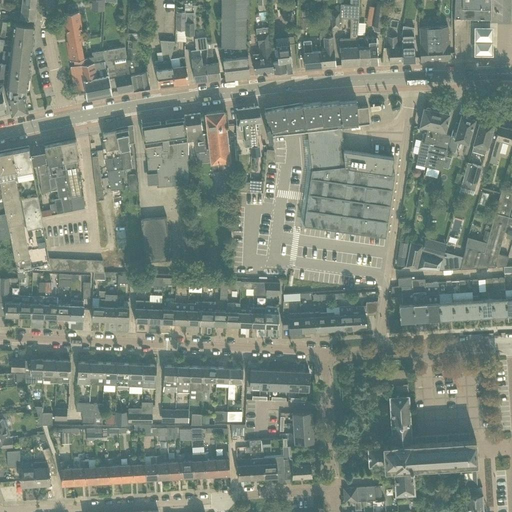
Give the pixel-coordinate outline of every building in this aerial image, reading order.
[(93,0),(93,10),(102,10),(102,1),(102,0),(93,0)] [(245,17),(248,17),(248,0),(221,0),(221,45),(222,45),(222,52),(225,78),(249,75),(245,43),(245,17)] [(350,0),(350,4),(350,19),(351,19),(358,19),(359,5),(359,0),(350,0)] [(491,20),(490,0),(454,0),(454,9),(454,19),(491,20)] [(386,3),(385,3),(375,1),(372,25),(373,31),(380,32),(381,26),(382,26),(386,3)] [(350,19),(350,4),(340,4),(340,10),(340,18),(350,19)] [(35,19),(36,6),(22,5),(22,11),(15,11),(14,16),(21,17),(21,18),(35,19)] [(185,12),(192,13),(192,6),(185,6),(185,11),(182,11),(182,12),(176,11),(176,31),(185,31),(185,12)] [(306,29),(307,17),(305,17),(306,10),(299,10),(298,28),(306,29)] [(340,10),(329,11),(330,18),(332,18),(340,18),(340,10)] [(73,13),(63,14),(65,25),(68,42),(66,42),(70,61),(71,61),(74,60),(75,62),(75,66),(71,66),(75,93),(79,93),(79,94),(85,93),(86,98),(85,98),(85,99),(112,94),(110,86),(106,67),(105,67),(102,55),(83,58),(80,40),(83,40),(78,12),(73,13)] [(194,36),(194,13),(192,13),(185,12),(185,31),(185,35),(194,36)] [(359,64),(357,38),(358,19),(351,19),(350,39),(340,39),(341,65),(359,64)] [(27,87),(32,46),(34,25),(14,23),(7,87),(7,91),(8,97),(12,115),(27,111),(24,94),(23,94),(24,89),(27,90),(27,87)] [(403,25),(401,36),(401,46),(402,62),(415,61),(415,51),(414,35),(414,27),(403,25)] [(434,26),(434,35),(434,44),(435,61),(450,60),(449,43),(448,43),(448,28),(447,25),(439,26),(434,26)] [(495,53),(495,25),(475,25),(474,53),(495,53)] [(435,61),(434,44),(434,35),(434,26),(419,27),(420,45),(419,45),(420,61),(435,61)] [(274,72),(271,46),(270,46),(269,33),(257,34),(258,45),(259,45),(259,53),(253,54),(252,54),(255,74),(274,72)] [(291,59),(289,43),(289,36),(275,38),(276,45),(271,46),(274,72),(292,70),(291,59)] [(402,62),(401,46),(397,46),(396,36),(388,37),(389,63),(402,62)] [(205,64),(201,64),(200,49),(207,48),(207,47),(207,48),(207,41),(207,37),(194,38),(196,49),(191,50),(194,81),(207,80),(205,64)] [(325,50),(320,51),(321,67),(335,66),(332,37),(323,37),(325,50)] [(376,37),(366,38),(357,38),(359,64),(378,63),(376,45),(376,37)] [(128,60),(127,61),(130,74),(131,74),(133,90),(150,88),(148,80),(147,72),(139,73),(138,64),(136,60),(137,40),(128,39),(128,60)] [(174,84),(171,59),(170,58),(175,41),(160,40),(163,60),(155,61),(158,86),(174,84)] [(321,67),(320,51),(311,51),(310,41),(302,41),(305,68),(321,67)] [(111,49),(102,50),(102,55),(105,67),(106,67),(110,86),(116,84),(118,93),(133,90),(131,74),(130,74),(127,61),(127,57),(125,46),(111,49)] [(220,78),(218,61),(214,62),(212,47),(207,47),(207,48),(205,63),(205,64),(207,80),(220,78)] [(185,57),(179,57),(171,59),(174,84),(188,82),(185,57)] [(264,108),(269,126),(266,127),(268,140),(273,139),(272,134),(307,130),(308,130),(341,126),(341,127),(369,123),(368,106),(357,107),(356,101),(338,103),(338,101),(320,104),(320,102),(301,105),(301,104),(283,108),(283,106),(265,110),(264,108)] [(260,122),(259,116),(258,106),(247,107),(251,146),(252,146),(251,155),(260,154),(259,146),(258,146),(255,122),(260,122)] [(251,146),(247,107),(235,109),(236,119),(237,124),(242,124),(245,147),(251,146)] [(421,140),(416,164),(424,166),(429,142),(436,111),(430,110),(431,109),(429,108),(428,107),(426,108),(426,109),(424,108),(419,129),(424,130),(422,140),(421,140)] [(223,110),(206,112),(207,121),(207,126),(207,128),(211,161),(217,160),(218,171),(225,170),(236,169),(235,138),(227,139),(225,126),(228,125),(227,120),(226,113),(223,113),(223,110)] [(447,150),(451,136),(444,134),(445,131),(449,114),(436,111),(429,142),(424,166),(442,170),(443,167),(446,155),(447,150)] [(211,161),(207,128),(202,129),(200,113),(185,115),(185,118),(187,131),(187,142),(188,142),(194,141),(197,164),(211,162),(211,161)] [(451,136),(447,150),(448,149),(454,151),(457,140),(467,143),(470,135),(471,129),(474,120),(472,119),(472,118),(469,117),(467,118),(465,117),(461,116),(459,124),(456,123),(453,130),(452,130),(451,136)] [(163,138),(161,139),(162,145),(165,186),(188,184),(188,171),(188,166),(188,142),(187,142),(187,131),(185,118),(184,118),(183,119),(167,121),(165,121),(165,124),(161,124),(163,138)] [(475,137),(471,151),(483,155),(484,155),(490,133),(493,124),(492,123),(491,121),(488,120),(486,122),(480,120),(478,130),(475,137)] [(161,124),(161,122),(141,125),(143,142),(147,158),(148,182),(156,182),(157,186),(165,186),(162,145),(161,139),(163,138),(161,124)] [(510,143),(511,139),(511,136),(511,129),(499,125),(497,135),(496,139),(494,144),(489,162),(495,164),(502,140),(510,143)] [(397,158),(368,154),(343,150),(341,127),(341,126),(308,130),(312,170),(304,225),(385,237),(397,158)] [(131,150),(130,145),(131,144),(128,127),(115,130),(119,147),(122,160),(122,169),(132,167),(130,158),(131,158),(129,150),(131,150)] [(122,169),(122,160),(119,149),(119,147),(115,130),(102,133),(105,149),(103,149),(105,159),(111,190),(122,189),(121,176),(123,176),(122,169)] [(80,158),(77,148),(76,138),(74,138),(74,139),(60,142),(64,161),(73,210),(84,208),(83,195),(82,196),(75,159),(80,158)] [(73,210),(64,161),(60,142),(46,145),(46,144),(44,145),(50,177),(55,176),(56,183),(59,198),(61,197),(63,212),(73,210)] [(56,183),(55,176),(50,177),(44,145),(43,144),(29,147),(32,163),(32,166),(37,165),(42,192),(52,190),(50,184),(56,183)] [(43,224),(32,166),(32,163),(29,147),(13,150),(17,175),(24,217),(27,216),(29,227),(43,224)] [(24,217),(17,175),(13,150),(0,152),(0,181),(0,182),(2,188),(11,236),(10,236),(17,269),(17,272),(25,270),(34,268),(51,270),(49,258),(43,224),(29,227),(27,216),(24,217)] [(446,155),(443,167),(448,168),(451,157),(446,155)] [(102,185),(98,156),(92,157),(95,185),(97,200),(104,199),(102,185)] [(481,166),(472,163),(471,163),(467,180),(476,183),(481,166)] [(218,171),(213,171),(215,190),(227,189),(225,170),(218,171)] [(128,175),(129,191),(137,190),(136,174),(128,175)] [(262,192),(263,181),(250,180),(249,191),(262,192)] [(11,236),(2,188),(0,182),(0,181),(0,238),(10,236),(11,236)] [(511,217),(508,217),(511,203),(511,192),(510,192),(511,190),(507,189),(506,191),(501,190),(490,231),(484,252),(497,256),(498,253),(506,223),(511,224),(511,217)] [(63,212),(61,197),(59,198),(54,199),(57,213),(63,212)] [(170,260),(166,217),(140,219),(144,261),(170,260)] [(484,252),(490,231),(485,230),(482,241),(467,237),(465,247),(463,257),(462,257),(459,269),(505,266),(508,256),(498,253),(497,256),(484,252)] [(421,252),(417,268),(434,270),(439,270),(444,253),(443,252),(446,245),(425,239),(423,247),(422,246),(421,252)] [(403,255),(406,242),(400,241),(397,254),(403,255)] [(417,268),(422,246),(423,244),(410,242),(405,266),(417,268)] [(462,257),(463,257),(456,255),(444,252),(444,253),(439,270),(459,269),(462,257)] [(57,270),(55,258),(49,258),(51,270),(57,270)] [(105,272),(104,263),(103,263),(103,260),(96,260),(98,272),(105,272)] [(128,275),(118,275),(118,283),(128,283),(128,275)] [(149,285),(150,277),(138,276),(138,285),(149,285)] [(206,276),(206,287),(214,287),(215,277),(206,276)] [(13,282),(13,277),(5,278),(5,277),(0,277),(0,278),(0,284),(0,298),(7,299),(7,294),(9,294),(9,282),(13,282)] [(162,284),(163,277),(152,277),(151,285),(163,286),(163,284),(162,284)] [(413,303),(411,279),(411,277),(398,278),(398,286),(401,286),(402,304),(399,304),(399,313),(399,315),(400,315),(400,321),(414,320),(413,303)] [(202,286),(202,279),(189,278),(188,284),(189,284),(188,293),(192,294),(192,286),(202,286)] [(427,319),(425,283),(424,279),(411,279),(413,303),(414,320),(427,319)] [(253,281),(253,287),(253,288),(253,294),(266,294),(266,289),(266,287),(266,282),(253,281)] [(452,301),(452,290),(451,281),(445,281),(446,293),(439,294),(440,318),(453,317),(452,301)] [(440,318),(439,294),(438,282),(425,283),(427,319),(440,318)] [(288,316),(282,316),(283,325),(283,328),(288,328),(289,331),(302,330),(301,312),(288,313),(289,301),(300,300),(300,297),(299,297),(299,293),(290,293),(284,293),(283,311),(283,314),(288,313),(288,316)] [(480,316),(479,299),(479,295),(465,296),(466,300),(467,317),(480,316)] [(18,316),(19,302),(18,302),(19,297),(14,297),(14,302),(5,302),(5,316),(13,316),(18,316)] [(104,320),(105,298),(92,298),(92,310),(91,320),(99,320),(99,319),(104,320)] [(116,321),(116,306),(110,306),(110,299),(105,298),(104,320),(109,320),(116,321)] [(493,315),(492,298),(479,299),(480,316),(493,315)] [(507,314),(506,298),(492,298),(493,315),(507,314)] [(70,304),(70,318),(74,318),(74,319),(83,319),(83,309),(83,305),(84,300),(71,300),(70,304)] [(149,302),(149,300),(135,300),(135,311),(135,321),(143,322),(143,321),(148,322),(149,307),(149,302)] [(467,317),(466,300),(452,301),(453,317),(467,317)] [(129,311),(129,307),(129,301),(124,301),(123,306),(116,306),(116,321),(123,321),(123,320),(128,321),(129,311)] [(200,324),(201,301),(195,301),(195,303),(188,302),(187,324),(195,324),(195,323),(200,324)] [(213,310),(214,310),(214,302),(201,301),(200,324),(205,324),(213,325),(213,310)] [(366,327),(365,314),(376,314),(378,301),(366,302),(365,311),(359,312),(359,313),(352,314),(353,327),(366,327)] [(31,317),(31,303),(19,302),(18,316),(23,316),(22,317),(31,317)] [(161,308),(162,308),(162,302),(149,302),(149,307),(148,322),(153,322),(161,322),(161,308)] [(174,323),(175,302),(168,302),(168,308),(162,308),(161,308),(161,322),(169,323),(169,322),(174,323)] [(187,324),(188,302),(175,302),(174,323),(179,323),(187,324)] [(239,326),(239,311),(240,303),(227,302),(226,311),(226,325),(230,325),(239,326)] [(44,317),(44,303),(31,303),(31,317),(39,317),(44,317)] [(57,318),(57,304),(44,303),(44,317),(48,317),(48,318),(57,318)] [(70,318),(70,304),(57,304),(57,318),(65,318),(70,318)] [(278,317),(278,313),(278,307),(266,306),(265,312),(265,327),(278,327),(278,317)] [(252,326),(252,312),(252,307),(247,307),(247,312),(239,311),(239,326),(247,326),(252,326)] [(226,325),(226,311),(214,310),(213,310),(213,325),(221,325),(226,325)] [(327,329),(326,312),(319,312),(319,311),(313,312),(314,330),(327,329)] [(353,327),(352,314),(352,311),(339,311),(339,313),(340,328),(353,327)] [(265,327),(265,312),(252,312),(252,326),(256,326),(256,327),(265,327)] [(314,330),(313,312),(301,312),(302,330),(314,330)] [(340,328),(339,313),(333,313),(333,312),(326,312),(327,329),(340,328)] [(25,372),(25,359),(11,358),(11,371),(25,372)] [(43,378),(44,360),(36,359),(36,360),(31,359),(30,371),(27,372),(27,382),(35,383),(35,378),(43,378)] [(56,382),(57,361),(52,360),(44,360),(43,378),(42,383),(43,383),(50,383),(50,382),(56,382)] [(69,375),(70,371),(70,361),(61,360),(61,361),(57,361),(56,382),(62,383),(63,375),(69,375)] [(90,384),(91,360),(89,360),(89,361),(78,361),(77,375),(84,376),(84,383),(90,384)] [(104,377),(104,362),(94,362),(94,360),(91,360),(90,384),(97,384),(98,376),(104,377)] [(116,385),(117,363),(112,363),(112,362),(104,362),(104,377),(103,384),(116,385)] [(129,383),(130,363),(122,363),(117,363),(116,385),(130,385),(130,383),(129,383)] [(142,387),(143,364),(138,364),(130,363),(129,383),(130,383),(130,385),(130,386),(142,387)] [(156,379),(156,374),(156,364),(148,364),(143,364),(142,387),(155,387),(156,379)] [(177,380),(178,366),(173,365),(164,365),(164,375),(164,379),(163,386),(177,386),(177,380)] [(190,380),(191,366),(182,365),(182,366),(178,366),(177,380),(177,386),(177,392),(181,392),(182,386),(190,387),(190,380)] [(196,394),(196,399),(202,400),(203,389),(203,381),(203,367),(199,367),(199,366),(191,366),(190,380),(190,387),(198,387),(198,392),(196,394)] [(216,381),(216,367),(208,366),(208,367),(203,367),(203,381),(203,389),(209,389),(209,381),(216,381)] [(229,382),(229,368),(225,368),(225,367),(216,367),(216,381),(229,382)] [(228,398),(234,398),(235,382),(242,383),(243,368),(234,368),(229,368),(229,382),(228,398)] [(259,388),(260,369),(250,368),(250,371),(247,371),(247,383),(250,383),(250,387),(259,388)] [(259,388),(269,388),(270,369),(260,369),(259,388)] [(279,389),(280,370),(270,369),(269,388),(279,389)] [(289,389),(289,370),(280,370),(279,389),(289,389)] [(298,390),(299,370),(289,370),(289,389),(298,390)] [(308,390),(309,371),(299,370),(298,390),(308,390)] [(25,385),(25,372),(16,373),(16,386),(25,385)] [(449,434),(417,436),(411,436),(409,395),(389,396),(391,435),(386,435),(387,444),(383,444),(383,447),(368,448),(369,466),(380,466),(381,473),(394,472),(395,495),(415,494),(414,474),(440,473),(440,475),(448,475),(448,472),(464,471),(464,477),(472,477),(476,476),(475,463),(476,463),(476,462),(477,462),(475,439),(475,438),(470,439),(470,433),(455,434),(456,433),(449,433),(449,434)] [(152,413),(152,401),(141,401),(141,407),(141,422),(152,422),(152,413)] [(90,403),(89,403),(77,403),(76,410),(83,410),(83,422),(89,422),(89,416),(90,403)] [(89,416),(89,422),(97,422),(102,422),(103,403),(90,403),(89,416)] [(141,407),(128,407),(128,422),(141,422),(141,407)] [(67,408),(55,408),(54,420),(67,420),(67,408)] [(162,414),(161,422),(163,422),(175,422),(176,409),(162,409),(162,414)] [(188,410),(176,409),(175,422),(188,422),(188,410)] [(227,411),(215,411),(215,421),(227,421),(227,411)] [(241,421),(241,411),(232,411),(227,411),(227,421),(241,421)] [(52,425),(52,413),(42,413),(42,412),(41,425),(52,425)] [(312,421),(312,412),(292,413),(293,423),(312,421)] [(191,413),(191,424),(201,424),(202,414),(191,413)] [(3,419),(0,419),(0,447),(12,447),(12,436),(10,437),(9,434),(7,426),(5,427),(3,419)] [(313,431),(312,421),(293,423),(294,432),(313,431)] [(142,433),(142,424),(134,425),(134,428),(134,433),(142,433)] [(151,436),(151,429),(151,424),(142,424),(142,433),(144,432),(144,435),(151,436)] [(244,435),(244,424),(238,424),(231,424),(232,435),(244,435)] [(95,440),(94,428),(86,429),(87,440),(95,440)] [(107,435),(107,428),(94,428),(95,440),(107,440),(107,435)] [(167,432),(166,428),(158,428),(159,435),(159,440),(167,440),(167,432)] [(175,438),(175,428),(166,428),(167,432),(167,440),(175,440),(175,438)] [(191,432),(191,428),(183,428),(183,437),(191,437),(190,432),(191,432)] [(202,428),(199,428),(191,428),(191,432),(190,432),(191,437),(191,439),(203,438),(202,428)] [(71,443),(71,433),(78,433),(78,429),(62,429),(62,433),(62,443),(71,443)] [(313,431),(294,432),(294,442),(313,441),(313,431)] [(279,437),(270,437),(271,442),(263,442),(263,447),(279,447),(279,437)] [(263,451),(262,439),(249,440),(249,447),(250,452),(263,451)] [(310,457),(300,458),(298,458),(298,461),(293,462),(293,446),(283,446),(283,456),(284,472),(284,479),(312,477),(311,464),(310,464),(310,457)] [(48,447),(42,449),(47,464),(54,462),(48,447)] [(180,456),(180,454),(180,449),(176,449),(176,459),(178,459),(178,461),(168,462),(169,477),(181,477),(180,456)] [(230,474),(229,456),(228,451),(224,451),(224,456),(226,456),(226,458),(216,459),(217,474),(230,474)] [(205,475),(204,456),(204,452),(192,453),(192,460),(193,476),(205,475)] [(209,452),(204,452),(204,456),(205,475),(217,474),(216,459),(209,459),(209,456),(209,452)] [(193,476),(192,460),(183,461),(183,459),(184,458),(184,453),(180,454),(180,456),(181,477),(193,476)] [(108,458),(108,456),(108,454),(105,454),(105,458),(104,458),(104,463),(106,463),(106,466),(97,466),(97,482),(109,481),(108,458)] [(121,480),(121,465),(111,465),(111,463),(112,463),(112,455),(108,456),(108,458),(109,481),(121,480)] [(157,478),(156,456),(156,455),(150,456),(151,463),(144,463),(145,479),(157,478)] [(169,477),(168,462),(159,462),(159,460),(160,460),(160,455),(156,455),(156,456),(157,478),(169,477)] [(145,479),(144,463),(135,464),(135,461),(136,461),(136,456),(132,457),(133,480),(145,479)] [(284,472),(283,456),(263,457),(264,478),(277,477),(277,473),(284,472)] [(133,480),(132,457),(128,457),(128,462),(130,462),(130,464),(121,465),(121,480),(133,480)] [(264,478),(263,457),(250,458),(251,478),(264,478)] [(251,478),(250,458),(237,459),(237,469),(238,479),(251,478)] [(97,482),(97,466),(89,467),(88,459),(84,460),(85,482),(97,482)] [(48,466),(41,467),(40,460),(34,461),(34,467),(35,484),(49,483),(48,466)] [(85,482),(84,460),(80,460),(80,465),(82,465),(82,467),(73,468),(74,483),(85,482)] [(28,468),(20,468),(21,485),(35,484),(34,467),(34,461),(28,461),(28,468)] [(74,483),(73,468),(63,468),(63,466),(64,466),(64,461),(60,461),(61,484),(74,483)] [(477,487),(476,476),(472,477),(464,477),(466,511),(483,511),(482,486),(477,487)] [(385,496),(384,485),(375,485),(376,496),(385,496)] [(366,501),(365,486),(356,487),(357,493),(357,501),(366,501)] [(375,500),(374,486),(365,486),(366,501),(375,500)] [(347,487),(343,487),(344,495),(348,495),(348,502),(351,502),(357,501),(357,493),(356,487),(353,487),(347,487)]
